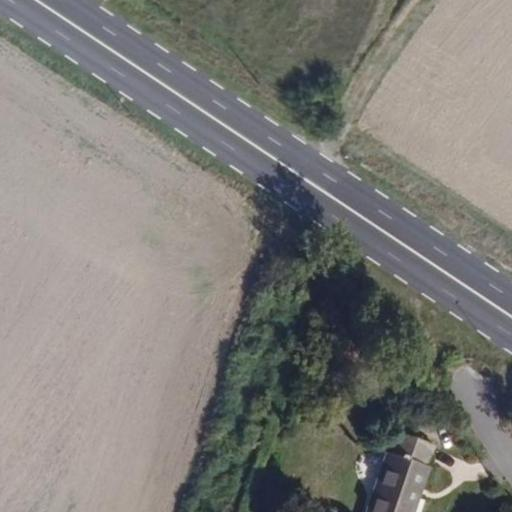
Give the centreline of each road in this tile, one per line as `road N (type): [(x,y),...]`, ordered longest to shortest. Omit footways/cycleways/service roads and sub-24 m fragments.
road 1 (primary): [(33,0),(511,318)]
road 2 (track): [(321,192),(383,40),(420,0)]
